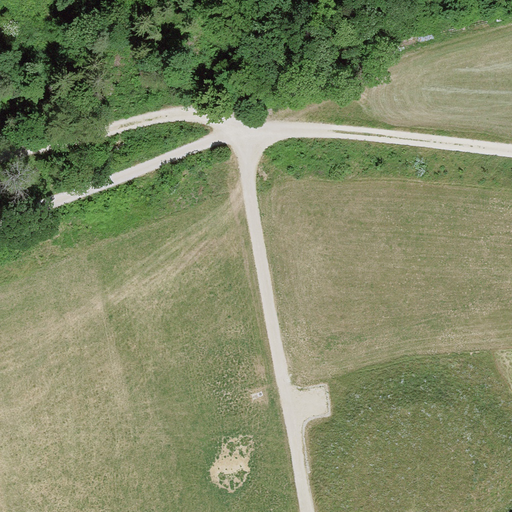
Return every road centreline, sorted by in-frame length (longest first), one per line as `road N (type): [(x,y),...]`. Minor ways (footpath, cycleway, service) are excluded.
road 1 (track): [(238,140),(317,511)]
road 2 (track): [(511,153),(300,131),(238,140)]
road 3 (track): [(238,140),(0,230)]
road 4 (track): [(238,140),(208,112),(0,144)]
